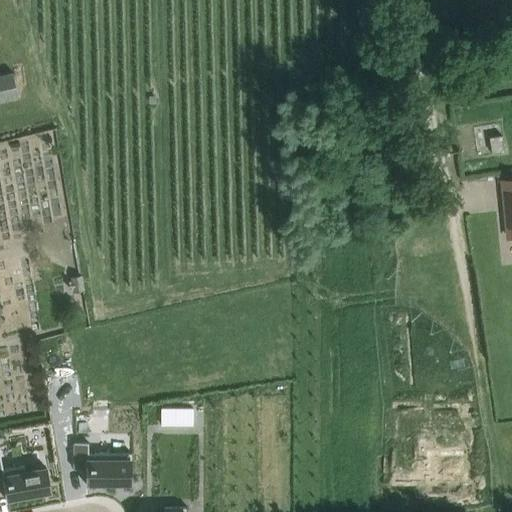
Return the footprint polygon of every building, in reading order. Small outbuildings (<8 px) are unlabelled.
[(0,102),(20,97),(14,71),(0,74),(0,102)] [(490,136),(493,153),(505,151),(503,134),(490,136)] [(511,180),(503,182),(508,235),(511,234),(511,180)] [(82,275),(77,276),(71,277),(72,280),(69,281),(70,289),(74,288),(74,291),(85,290),(82,275)] [(87,484),(88,484),(132,484),(132,452),(89,452),(89,442),(74,442),(74,468),(87,468),(87,484)] [(0,484),(4,484),(7,500),(52,492),(47,468),(26,472),(24,465),(3,469),(0,451),(0,484)]
